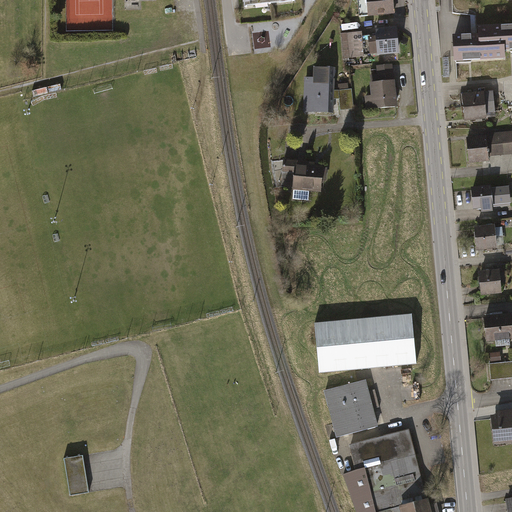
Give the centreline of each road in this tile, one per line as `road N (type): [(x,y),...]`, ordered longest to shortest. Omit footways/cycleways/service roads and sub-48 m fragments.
road 1 (primary): [(469,511),(419,0)]
road 2 (track): [(201,42),(218,189),(282,416)]
